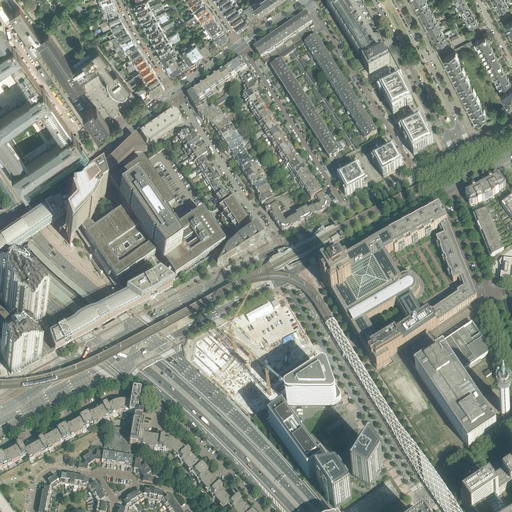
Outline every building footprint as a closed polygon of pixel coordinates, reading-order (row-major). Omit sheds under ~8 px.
[(36,32),(19,7),(15,11),(7,0),(3,0),(12,12),(9,15),(24,37),(25,38),(23,40),(33,55),(37,52),(39,51),(41,49),(40,48),(41,48),(40,47),(44,45),(39,39),(41,38),(40,37),(40,38),(36,32)] [(115,6),(113,0),(102,5),(100,5),(103,12),(115,6)] [(147,2),(152,0),(149,0),(147,1),(146,0),(144,0),(133,5),(134,7),(134,8),(135,10),(136,10),(148,5),(147,2)] [(193,11),(204,3),(202,0),(198,0),(190,7),(193,11)] [(226,0),(220,4),(224,9),(236,1),(237,0),(226,0)] [(259,15),(275,4),(272,0),(257,0),(252,4),(256,9),(259,15)] [(371,49),(349,13),(348,12),(352,9),(347,1),(343,4),(340,0),(335,0),(326,6),(359,57),(356,59),(358,63),(362,61),(369,75),(390,63),(383,50),(382,50),(383,51),(375,55),(373,52),(374,51),(373,50),(372,50),(371,49)] [(427,3),(425,0),(412,0),(417,9),(427,3)] [(139,16),(162,4),(160,1),(149,7),(148,5),(136,10),(136,11),(139,16)] [(227,14),(239,6),(236,1),(224,9),(227,14)] [(460,12),(469,7),(465,1),(457,6),(455,7),(455,8),(458,13),(460,12)] [(79,2),(74,4),(77,10),(78,10),(79,12),(83,11),(81,5),(79,2)] [(499,13),(509,8),(506,2),(496,8),(497,9),(497,10),(499,13)] [(188,22),(208,8),(204,3),(193,11),(195,13),(182,22),(184,25),(188,22)] [(435,18),(431,10),(427,3),(417,9),(426,24),(435,18)] [(153,15),(152,13),(163,7),(162,4),(139,16),(140,18),(140,19),(139,19),(140,21),(142,21),(153,15)] [(231,19),(243,11),(241,9),(242,9),(242,8),(243,7),(242,4),(239,6),(227,14),(231,19)] [(247,16),(256,9),(252,4),(250,6),(243,11),(231,19),(234,24),(247,16)] [(118,12),(117,10),(115,6),(103,12),(104,15),(106,18),(107,17),(108,17),(118,12)] [(472,13),(469,7),(460,12),(463,18),(472,13)] [(201,22),(212,14),(208,8),(188,22),(191,26),(200,20),(201,22)] [(251,21),(259,15),(256,9),(247,16),(251,21)] [(101,28),(121,18),(118,12),(108,17),(107,17),(106,18),(107,20),(100,24),(101,28)] [(145,27),(167,15),(165,12),(155,18),(153,15),(142,21),(142,22),(145,27)] [(475,18),(472,13),(463,18),(467,23),(475,18)] [(205,27),(216,19),(212,14),(201,22),(205,27)] [(296,50),(305,44),(316,38),(310,29),(313,27),(314,26),(312,24),(306,14),(254,50),(261,59),(265,65),(269,63),(272,68),(281,62),(281,61),(294,52),(296,50)] [(160,26),(158,23),(169,18),(167,15),(145,27),(146,29),(145,30),(146,32),(148,32),(160,26)] [(239,28),(251,21),(247,16),(234,24),(237,28),(239,28)] [(113,30),(124,24),(121,18),(101,28),(103,31),(110,28),(112,31),(113,30)] [(444,33),(439,25),(435,18),(426,24),(434,39),(444,33)] [(479,24),(475,18),(467,23),(470,29),(479,24)] [(209,33),(220,25),(216,19),(205,27),(209,33)] [(151,37),(173,24),(175,23),(174,21),(172,22),(172,21),(161,28),(160,26),(148,32),(151,37)] [(0,165),(4,171),(7,175),(7,176),(26,203),(26,202),(27,203),(28,203),(28,202),(28,201),(29,201),(28,199),(39,197),(65,179),(66,174),(69,172),(73,172),(89,157),(82,147),(77,150),(76,148),(80,145),(79,143),(74,136),(72,133),(70,131),(67,126),(62,119),(57,111),(54,107),(50,101),(49,99),(44,92),(46,91),(45,89),(42,87),(41,88),(21,59),(20,58),(20,57),(19,55),(14,48),(12,46),(11,45),(13,43),(12,38),(8,39),(9,41),(3,33),(1,30),(3,28),(2,24),(0,24),(0,165)] [(111,40),(127,30),(125,26),(124,24),(113,30),(112,31),(113,33),(108,35),(111,40)] [(166,36),(164,34),(175,27),(173,24),(151,37),(152,40),(152,41),(153,43),(154,43),(166,36)] [(213,38),(224,30),(220,25),(209,33),(213,38)] [(114,45),(130,35),(127,30),(111,40),(114,45)] [(209,49),(224,39),(227,37),(227,35),(224,31),(224,30),(213,38),(214,41),(211,43),(209,41),(208,42),(205,43),(209,49)] [(136,97),(103,56),(96,47),(88,53),(90,56),(72,68),(48,32),(40,37),(41,38),(39,39),(44,45),(40,47),(41,48),(40,48),(41,49),(39,51),(42,59),(44,58),(46,65),(48,64),(51,71),(52,70),(55,77),(56,76),(59,83),(60,81),(63,89),(66,86),(72,94),(85,86),(81,80),(90,74),(90,75),(91,76),(92,76),(93,76),(93,75),(93,74),(93,73),(92,72),(98,68),(105,78),(105,79),(104,81),(105,82),(105,84),(105,85),(106,87),(106,88),(107,90),(109,92),(110,94),(111,95),(113,96),(114,97),(116,97),(117,98),(119,98),(120,98),(122,98),(124,98),(125,97),(126,96),(127,94),(132,100),(136,97)] [(169,41),(169,40),(170,39),(170,40),(177,36),(179,35),(177,32),(167,38),(166,36),(154,43),(157,48),(169,41)] [(438,46),(450,39),(449,37),(446,38),(444,33),(434,39),(438,46)] [(134,41),(132,38),(130,35),(114,45),(116,49),(115,49),(117,52),(134,41)] [(203,54),(197,46),(193,40),(192,40),(189,35),(184,38),(186,40),(197,57),(203,54)] [(172,46),(171,44),(179,38),(177,36),(170,40),(171,42),(170,43),(169,41),(157,48),(158,50),(158,52),(160,54),(171,47),(172,46)] [(494,52),(489,44),(485,36),(475,42),(483,57),(494,52)] [(325,52),(321,45),(316,38),(305,44),(309,51),(308,51),(309,53),(310,52),(314,58),(325,52)] [(197,57),(186,40),(181,44),(193,61),(197,57)] [(128,53),(138,46),(134,41),(117,52),(119,55),(125,52),(126,54),(127,53),(128,53)] [(193,61),(181,44),(180,41),(174,45),(178,50),(179,52),(187,64),(193,61)] [(209,49),(205,43),(204,42),(201,44),(201,43),(198,45),(204,53),(209,49)] [(131,59),(141,52),(138,46),(128,53),(127,53),(129,56),(131,59)] [(161,61),(175,52),(171,47),(160,54),(158,55),(161,61)] [(128,69),(145,57),(141,52),(131,59),(133,61),(126,66),(128,69)] [(165,66),(177,58),(175,55),(176,54),(175,52),(161,61),(165,66)] [(334,65),(329,58),(325,52),(314,58),(318,64),(317,65),(318,67),(319,66),(323,72),(334,65)] [(465,74),(454,52),(444,58),(449,67),(448,68),(449,70),(450,70),(455,79),(465,74)] [(502,67),(499,60),(494,52),(483,57),(492,73),(502,67)] [(137,71),(149,63),(145,57),(128,69),(130,72),(135,68),(137,71)] [(168,71),(181,61),(180,59),(178,60),(177,58),(165,66),(168,71)] [(222,92),(221,90),(233,82),(236,87),(242,83),(252,76),(242,60),(241,60),(239,60),(189,95),(188,95),(188,96),(188,97),(188,98),(197,112),(209,104),(206,101),(218,92),(219,93),(222,92)] [(185,66),(181,61),(168,71),(171,74),(173,74),(185,66)] [(290,75),(286,69),(287,69),(286,67),(285,68),(281,62),(272,68),(271,68),(280,82),(290,75)] [(130,84),(152,69),(149,63),(137,71),(139,74),(132,78),(128,81),(130,84)] [(342,79),(338,72),(334,65),(323,72),(327,78),(326,79),(327,80),(328,80),(332,86),(342,79)] [(511,83),(506,75),(502,67),(492,73),(500,88),(502,87),(505,86),(511,83)] [(146,81),(156,75),(152,69),(130,84),(129,85),(130,87),(144,78),(146,81)] [(435,144),(436,143),(400,74),(377,86),(378,88),(375,90),(384,109),(403,138),(410,152),(411,151),(408,145),(405,140),(402,134),(400,130),(416,122),(420,120),(425,130),(433,145),(417,153),(413,155),(416,161),(438,150),(435,144)] [(476,95),(465,74),(455,79),(459,88),(458,89),(460,91),(461,91),(465,100),(476,95)] [(148,87),(160,80),(156,75),(146,81),(145,82),(146,84),(134,92),(135,93),(137,95),(147,88),(146,87),(147,86),(148,87)] [(299,89),(295,83),(296,83),(295,81),(294,82),(290,75),(280,82),(289,96),(299,89)] [(246,89),(256,82),(252,76),(242,83),(246,89)] [(351,93),(347,86),(342,79),(332,86),(335,92),(334,92),(335,94),(336,93),(340,99),(351,93)] [(152,93),(160,88),(164,86),(160,80),(148,87),(147,88),(137,95),(144,104),(152,97),(151,96),(153,94),(152,93)] [(255,90),(258,88),(257,87),(258,86),(256,82),(246,89),(244,90),(246,93),(244,94),(246,97),(255,90)] [(511,104),(511,87),(508,90),(505,86),(502,87),(505,92),(501,95),(509,106),(511,104)] [(308,103),(304,97),(305,96),(304,95),(303,95),(299,89),(289,96),(298,110),(308,103)] [(245,104),(258,96),(257,94),(257,93),(255,90),(246,97),(244,97),(246,100),(244,101),(245,104)] [(360,106),(355,99),(351,93),(340,99),(344,105),(343,106),(344,108),(345,107),(349,113),(360,106)] [(487,116),(476,95),(465,100),(470,109),(469,110),(470,113),(471,112),(476,122),(487,116)] [(251,108),(262,101),(260,98),(259,98),(258,96),(245,104),(241,107),(242,108),(246,105),(247,107),(249,105),(251,108)] [(252,115),(265,107),(264,105),(264,103),(262,101),(251,108),(253,111),(251,112),(252,115)] [(317,117),(313,111),(314,110),(313,109),(312,109),(308,103),(298,110),(307,124),(317,117)] [(201,118),(212,111),(209,104),(197,112),(201,118)] [(368,120),(364,113),(360,106),(349,113),(353,119),(352,120),(353,121),(354,121),(358,127),(368,120)] [(108,126),(96,107),(96,108),(95,108),(93,109),(92,107),(82,114),(92,130),(96,134),(97,137),(102,133),(101,131),(101,130),(102,130),(108,126),(107,126),(108,126)] [(258,119),(269,111),(267,109),(266,108),(265,107),(252,115),(249,117),(249,118),(253,116),(254,117),(256,116),(258,119)] [(169,132),(175,128),(182,123),(180,119),(178,116),(177,116),(178,115),(174,110),(170,112),(170,113),(163,118),(164,118),(160,121),(160,120),(157,122),(156,123),(155,123),(153,124),(154,126),(153,127),(152,126),(146,129),(147,130),(139,134),(148,147),(169,132)] [(206,121),(218,114),(217,112),(216,112),(214,110),(212,111),(201,118),(203,120),(205,120),(206,122),(206,121)] [(259,126),(272,117),(271,116),(271,114),(269,111),(258,119),(260,122),(258,123),(259,126)] [(212,125),(223,117),(222,115),(221,116),(219,113),(218,114),(206,121),(208,124),(210,124),(211,126),(212,125)] [(216,129),(228,122),(229,121),(227,119),(226,119),(224,117),(223,117),(212,125),(214,129),(215,128),(216,129)] [(265,129),(276,122),(274,119),(273,119),(272,117),(259,126),(261,128),(263,127),(265,129)] [(326,131),(322,125),(323,124),(322,122),(321,123),(317,117),(307,124),(316,137),(326,131)] [(377,134),(373,127),(368,120),(358,127),(361,133),(360,134),(361,135),(362,134),(366,141),(377,134)] [(416,122),(400,130),(402,134),(405,140),(408,145),(411,151),(413,155),(417,153),(433,145),(425,130),(420,120),(416,122)] [(219,134),(231,127),(232,126),(231,124),(229,124),(228,122),(216,129),(216,130),(216,131),(215,131),(217,133),(218,133),(219,134)] [(266,136),(278,128),(277,126),(278,125),(276,122),(265,129),(266,132),(264,134),(265,135),(262,137),(263,138),(266,136)] [(222,139),(234,132),(235,131),(234,129),(232,129),(231,127),(219,134),(219,135),(219,136),(220,138),(221,138),(222,139)] [(271,140),(283,133),(281,130),(280,130),(278,128),(266,136),(268,139),(270,138),(271,140)] [(335,145),(331,138),(332,138),(331,136),(330,137),(326,131),(316,137),(324,151),(335,145)] [(190,138),(190,137),(186,132),(175,139),(176,141),(177,141),(180,144),(181,143),(190,138)] [(226,144),(237,137),(238,136),(237,133),(235,134),(234,132),(222,139),(222,140),(222,141),(223,143),(225,143),(226,144)] [(273,147),(285,139),(284,137),(285,135),(283,133),(271,140),(273,143),(271,144),(273,147)] [(185,148),(197,140),(193,135),(190,137),(190,138),(181,143),(185,148)] [(135,138),(80,190),(81,191),(82,192),(86,189),(86,190),(95,202),(102,197),(102,198),(104,197),(105,196),(104,193),(102,185),(102,184),(133,154),(135,154),(139,159),(143,156),(142,154),(146,154),(144,150),(135,137),(135,138)] [(229,149),(241,142),(242,141),(240,139),(239,139),(237,137),(226,144),(226,145),(225,146),(227,148),(228,148),(229,149)] [(278,151),(289,143),(288,141),(286,141),(285,139),(273,147),(275,149),(276,148),(278,151)] [(188,153),(200,145),(197,140),(185,148),(183,149),(184,152),(186,151),(188,153)] [(232,155),(242,148),(245,147),(244,144),(242,145),(241,142),(229,149),(229,150),(229,151),(230,153),(231,153),(232,155)] [(280,157),(292,150),(291,148),(291,146),(289,143),(278,151),(280,154),(278,155),(280,157)] [(191,159),(203,151),(200,145),(188,153),(180,159),(181,160),(182,160),(183,161),(187,158),(188,157),(189,156),(191,159)] [(340,152),(338,150),(339,149),(339,148),(338,149),(335,145),(324,151),(329,159),(332,157),(333,158),(337,155),(336,154),(340,152)] [(236,160),(246,154),(242,148),(232,155),(234,157),(233,158),(234,160),(235,160),(236,160)] [(285,161),(296,154),(295,152),(293,151),(292,150),(280,157),(281,159),(283,158),(285,161)] [(392,150),(373,160),(382,177),(402,167),(392,150)] [(203,158),(206,156),(203,151),(191,159),(189,160),(191,162),(192,161),(194,164),(195,163),(203,158)] [(239,165),(249,159),(246,154),(236,160),(237,162),(237,163),(238,165),(239,165)] [(287,167),(299,160),(298,158),(299,158),(296,154),(285,161),(287,164),(285,166),(286,168),(287,167)] [(207,163),(203,158),(195,163),(198,169),(207,163)] [(243,171),(253,164),(249,159),(239,165),(239,166),(239,167),(240,169),(242,169),(243,171)] [(291,173),(303,166),(303,165),(302,163),(301,163),(299,160),(287,167),(291,173)] [(142,162),(109,184),(126,209),(121,212),(94,231),(85,238),(88,243),(87,244),(90,248),(88,249),(90,251),(89,251),(113,285),(114,287),(118,285),(116,282),(153,256),(157,253),(174,278),(223,245),(207,221),(202,213),(187,222),(172,233),(160,215),(173,207),(143,163),(142,162)] [(210,169),(207,163),(198,169),(196,170),(199,174),(197,176),(195,177),(196,178),(202,174),(210,169)] [(246,177),(259,168),(257,165),(255,167),(253,164),(243,171),(243,172),(244,175),(245,175),(246,177)] [(296,178),(307,171),(307,170),(306,169),(305,168),(303,166),(291,173),(293,176),(294,175),(296,178)] [(250,182),(261,174),(259,172),(261,170),(259,168),(246,177),(247,178),(247,179),(248,179),(247,180),(249,182),(250,182)] [(214,175),(210,169),(202,174),(206,180),(214,175)] [(357,169),(338,179),(347,196),(367,186),(357,169)] [(299,184),(310,177),(307,171),(296,178),(295,179),(297,182),(298,181),(299,184)] [(253,188),(264,180),(262,177),(264,176),(263,173),(261,174),(250,182),(251,184),(251,185),(252,187),(253,187),(253,188)] [(218,181),(214,175),(206,180),(210,186),(217,181),(218,181)] [(304,189),(315,182),(313,180),(312,179),(310,177),(299,184),(298,184),(300,187),(301,186),(303,189),(304,189)] [(503,190),(506,187),(499,177),(492,181),(491,178),(487,180),(488,183),(482,186),(489,199),(494,196),(499,193),(503,190)] [(256,194),(268,187),(264,180),(253,188),(254,187),(255,189),(255,191),(256,194)] [(221,187),(219,185),(220,184),(218,181),(217,182),(217,181),(210,186),(213,192),(221,187)] [(323,193),(322,191),(321,191),(320,189),(319,189),(318,187),(318,186),(317,184),(316,184),(315,182),(304,189),(311,200),(323,193)] [(489,199),(482,186),(475,189),(474,187),(470,189),(472,191),(465,195),(469,206),(474,205),(479,203),(484,201),(489,199)] [(215,198),(224,192),(224,191),(223,188),(222,189),(221,187),(213,192),(216,197),(215,198)] [(270,194),(272,193),(268,187),(256,194),(258,197),(259,197),(261,199),(270,194)] [(72,220),(64,230),(66,236),(70,245),(73,241),(81,232),(82,233),(81,233),(80,233),(80,234),(80,235),(81,236),(82,235),(83,235),(83,234),(84,235),(83,236),(85,238),(94,231),(86,224),(95,202),(86,190),(86,189),(82,192),(71,200),(71,203),(71,207),(70,207),(69,208),(74,219),(73,220),(72,220)] [(225,192),(224,192),(215,198),(217,201),(215,202),(217,205),(229,197),(225,192)] [(274,200),(270,194),(261,199),(259,200),(259,201),(259,203),(260,203),(262,206),(266,204),(270,201),(273,200),(274,200)] [(328,205),(328,203),(326,200),(327,200),(324,194),(316,198),(319,202),(318,206),(313,208),(318,215),(323,213),(323,212),(326,210),(327,208),(328,209),(329,209),(329,208),(330,207),(330,206),(329,206),(328,205)] [(507,214),(511,210),(511,197),(501,206),(507,214)] [(222,256),(216,266),(218,265),(222,264),(221,263),(228,260),(230,258),(235,256),(240,255),(238,254),(243,251),(249,248),(254,247),(252,246),(258,243),(259,243),(263,242),(261,241),(261,240),(258,234),(254,229),(252,230),(251,228),(249,228),(247,225),(248,224),(238,207),(235,204),(233,200),(232,199),(230,201),(218,208),(219,209),(221,212),(224,217),(219,219),(234,242),(225,250),(222,256)] [(281,211),(277,205),(276,203),(273,200),(270,201),(266,204),(267,205),(265,206),(267,210),(266,211),(266,212),(267,213),(268,213),(269,212),(271,216),(274,222),(282,217),(278,212),(281,211)] [(51,225),(64,216),(62,209),(59,201),(43,212),(0,241),(0,260),(10,254),(15,250),(24,244),(30,240),(51,225)] [(312,219),(318,215),(313,208),(308,211),(307,209),(296,215),(297,217),(292,220),(296,227),(301,224),(305,222),(306,223),(307,223),(308,223),(308,222),(308,220),(311,218),(312,219)] [(451,235),(447,225),(448,224),(445,218),(442,220),(440,216),(442,214),(439,208),(436,210),(430,214),(430,213),(429,214),(426,215),(429,221),(435,231),(441,228),(444,237),(451,235)] [(491,220),(489,216),(487,211),(473,216),(477,226),(491,220)] [(358,224),(369,218),(368,215),(357,221),(358,224)] [(435,231),(429,221),(426,215),(423,217),(422,217),(422,218),(417,221),(416,221),(413,223),(422,238),(426,236),(425,235),(430,232),(430,233),(435,231)] [(296,227),(292,220),(288,222),(284,221),(282,217),(274,222),(278,227),(280,230),(282,230),(282,232),(282,233),(284,233),(285,231),(286,232),(290,230),(296,227)] [(495,229),(493,225),(491,220),(477,226),(481,235),(495,229)] [(422,238),(413,223),(410,224),(409,225),(403,228),(400,230),(408,245),(413,243),(412,242),(417,240),(422,238)] [(498,238),(497,234),(495,229),(481,235),(484,244),(498,238)] [(408,245),(400,230),(397,231),(396,232),(391,234),(390,235),(386,237),(386,238),(394,251),(395,253),(400,250),(399,249),(404,247),(404,248),(408,245)] [(457,249),(453,239),(451,235),(444,237),(436,240),(438,245),(439,245),(441,250),(440,250),(442,255),(457,249)] [(439,325),(431,312),(422,318),(417,310),(414,304),(416,303),(418,301),(420,299),(421,297),(422,295),(423,293),(423,290),(423,288),(423,286),(422,283),(420,281),(419,279),(417,278),(415,277),(413,276),(410,275),(408,275),(405,276),(403,276),(401,277),(399,278),(386,256),(394,251),(386,238),(377,242),(376,242),(371,246),(370,246),(372,249),(370,250),(369,249),(368,250),(368,251),(368,252),(367,252),(365,249),(364,249),(364,250),(358,253),(352,257),(346,260),(345,261),(340,264),(339,264),(334,268),(333,266),(332,267),(332,268),(334,270),(333,271),(332,270),(331,270),(330,271),(330,272),(329,273),(327,271),(327,270),(326,271),(327,272),(321,275),(320,276),(320,277),(321,277),(324,283),(323,284),(323,285),(326,283),(327,284),(326,284),(326,285),(326,286),(327,287),(328,287),(329,287),(329,288),(326,290),(327,291),(328,290),(335,302),(339,308),(342,314),(343,314),(346,320),(346,321),(350,327),(353,325),(352,326),(352,327),(353,328),(354,329),(355,329),(352,331),(355,336),(356,337),(360,344),(364,350),(365,351),(364,351),(365,352),(368,357),(368,358),(371,356),(372,358),(371,359),(372,360),(373,360),(374,360),(375,362),(372,363),(372,364),(376,369),(376,370),(377,370),(383,366),(389,363),(390,362),(388,359),(404,349),(403,349),(405,348),(439,325)] [(502,247),(500,243),(498,238),(484,244),(488,253),(502,247)] [(30,240),(28,250),(39,261),(55,277),(72,292),(91,309),(101,310),(104,309),(78,286),(61,272),(46,257),(30,240)] [(495,255),(503,252),(504,252),(502,247),(488,253),(490,259),(495,256),(495,255)] [(462,263),(458,253),(457,249),(442,255),(444,259),(445,259),(447,264),(446,264),(448,269),(462,263)] [(23,258),(10,254),(25,270),(43,287),(59,302),(81,321),(87,318),(88,317),(82,312),(57,290),(39,274),(23,258)] [(511,261),(498,260),(496,263),(497,267),(504,268),(503,273),(501,273),(499,275),(498,278),(500,280),(503,281),(505,280),(511,280),(511,261)] [(468,276),(465,271),(462,263),(448,269),(450,273),(452,278),(451,278),(453,283),(460,280),(468,277),(468,276)] [(0,328),(2,331),(0,332),(0,343),(5,350),(18,340),(41,359),(51,351),(46,338),(56,328),(45,318),(29,328),(10,315),(0,301),(0,288),(9,283),(0,274),(0,328)] [(439,325),(477,300),(469,280),(468,277),(460,280),(462,283),(464,290),(459,293),(460,295),(459,295),(457,292),(430,311),(431,312),(439,325)] [(63,331),(49,338),(54,353),(70,344),(77,341),(79,340),(82,338),(91,333),(92,332),(93,332),(94,331),(95,331),(97,330),(103,327),(103,326),(106,325),(115,320),(117,319),(118,318),(119,318),(126,314),(128,313),(130,312),(131,311),(137,308),(140,307),(140,306),(149,301),(150,301),(149,300),(151,298),(153,297),(155,296),(155,298),(156,298),(165,293),(166,293),(168,291),(171,290),(172,289),(161,281),(159,279),(158,279),(155,281),(136,291),(136,292),(130,295),(129,295),(126,297),(123,298),(121,300),(120,300),(118,301),(116,302),(114,303),(106,307),(106,308),(105,308),(104,309),(102,310),(94,314),(91,316),(82,320),(79,322),(78,323),(72,326),(71,327),(69,328),(63,331)] [(240,282),(232,286),(235,293),(244,288),(240,282)] [(9,283),(0,288),(0,301),(10,315),(29,328),(45,318),(25,300),(9,283)] [(423,365),(416,370),(421,378),(422,379),(422,380),(423,382),(445,415),(464,442),(469,449),(470,449),(470,450),(471,451),(472,451),(473,450),(473,449),(473,448),(473,447),(472,447),(475,445),(479,442),(496,431),(495,430),(492,427),(491,428),(486,419),(488,418),(473,396),(472,397),(459,377),(460,377),(450,363),(449,361),(453,359),(457,364),(462,371),(475,362),(476,363),(480,360),(490,354),(491,353),(486,344),(480,336),(478,333),(473,325),(472,324),(443,344),(447,350),(452,357),(448,359),(443,353),(440,348),(436,350),(439,355),(426,363),(424,360),(421,363),(423,365)] [(196,343),(193,362),(219,385),(250,413),(269,400),(244,362),(213,333),(196,343)] [(5,350),(0,353),(0,355),(11,375),(41,359),(18,340),(5,350)] [(327,377),(323,370),(317,374),(285,395),(276,402),(276,403),(262,413),(270,424),(270,425),(276,421),(284,415),(311,453),(320,446),(321,446),(322,448),(323,448),(324,448),(324,449),(324,450),(324,451),(326,454),(332,463),(336,467),(315,481),(316,482),(338,478),(346,490),(352,499),(335,510),(336,511),(343,511),(393,480),(373,449),(366,438),(359,427),(341,399),(341,400),(341,401),(341,402),(340,402),(340,403),(335,406),(322,406),(320,406),(290,406),(289,406),(288,406),(288,405),(287,405),(287,404),(287,403),(287,402),(287,401),(287,400),(287,399),(288,399),(288,398),(289,398),(318,379),(322,377),(323,376),(324,376),(325,376),(326,376),(327,377)] [(287,401),(287,402),(287,403),(287,404),(287,405),(288,405),(288,406),(289,406),(290,406),(320,406),(322,406),(335,406),(340,403),(340,402),(341,402),(341,401),(341,400),(341,399),(341,398),(329,379),(327,377),(326,376),(325,376),(324,376),(323,376),(322,377),(318,379),(289,398),(288,398),(288,399),(287,399),(287,400),(287,401)] [(140,426),(142,419),(142,415),(140,415),(141,405),(138,404),(139,396),(140,392),(132,390),(132,395),(130,403),(129,413),(134,414),(132,425),(132,427),(129,444),(137,445),(139,435),(139,433),(140,426)] [(130,403),(123,402),(119,402),(119,401),(117,401),(117,402),(114,403),(107,407),(112,415),(115,414),(116,414),(118,413),(122,413),(125,413),(128,413),(128,414),(129,413),(130,403)] [(113,417),(112,415),(107,407),(106,404),(101,406),(102,408),(99,410),(98,410),(98,411),(93,414),(93,413),(92,414),(88,415),(94,425),(96,424),(97,425),(105,420),(105,419),(108,418),(108,419),(113,417)] [(510,412),(510,411),(509,409),(508,409),(509,408),(508,408),(506,407),(505,407),(504,407),(503,407),(501,408),(501,409),(500,410),(500,411),(500,413),(500,414),(501,414),(501,415),(502,416),(503,416),(505,417),(505,416),(506,416),(506,417),(507,416),(508,415),(509,414),(509,413),(510,413),(510,412)] [(94,425),(88,415),(87,414),(79,418),(80,420),(76,422),(75,423),(76,424),(74,424),(74,423),(71,425),(72,426),(71,426),(70,425),(69,426),(65,428),(71,438),(74,436),(74,437),(82,432),(85,430),(85,431),(94,427),(94,425)] [(276,421),(270,425),(309,479),(315,475),(317,473),(324,469),(327,466),(332,463),(326,454),(324,451),(324,450),(324,449),(324,448),(323,448),(322,448),(321,446),(320,446),(311,453),(284,415),(276,421)] [(71,438),(65,428),(65,426),(56,431),(57,432),(53,434),(52,435),(53,436),(51,437),(51,436),(49,437),(49,438),(48,439),(47,438),(46,438),(43,440),(42,440),(48,451),(49,451),(48,450),(51,448),(51,449),(60,445),(59,444),(62,442),(63,443),(71,439),(71,438)] [(133,459),(135,446),(128,445),(130,430),(114,428),(112,442),(105,441),(102,454),(107,455),(112,456),(117,457),(122,457),(127,458),(133,459)] [(0,454),(1,454),(2,455),(3,457),(9,454),(12,452),(17,449),(16,446),(15,445),(14,445),(12,441),(13,441),(11,438),(9,435),(8,432),(2,435),(0,436),(0,454)] [(162,451),(163,450),(164,441),(165,437),(160,436),(160,438),(156,438),(154,437),(154,439),(153,438),(153,437),(150,437),(150,438),(149,438),(149,437),(148,436),(144,436),(144,434),(141,433),(139,433),(139,435),(137,445),(137,447),(139,447),(142,448),(142,447),(145,447),(145,448),(154,450),(155,449),(158,449),(158,451),(162,451)] [(48,451),(42,440),(43,440),(42,438),(40,439),(37,441),(39,444),(24,451),(26,455),(29,460),(32,458),(32,459),(41,455),(40,454),(44,452),(44,453),(46,452),(47,452),(48,451)] [(184,451),(179,446),(177,444),(175,443),(171,442),(167,441),(164,441),(163,450),(166,451),(166,452),(169,452),(172,454),(174,456),(175,455),(177,457),(176,458),(179,462),(180,461),(189,454),(190,453),(187,449),(184,451)] [(22,458),(26,455),(24,451),(20,444),(16,446),(17,449),(12,452),(9,454),(3,457),(2,455),(1,454),(0,454),(0,461),(3,468),(4,468),(3,468),(7,466),(22,458)] [(95,461),(94,455),(92,456),(90,453),(86,456),(91,463),(95,461)] [(206,473),(200,466),(197,463),(196,462),(195,463),(194,462),(195,461),(193,459),(192,460),(191,459),(192,458),(191,457),(189,454),(180,461),(183,464),(182,465),(184,467),(182,468),(183,469),(185,468),(188,471),(189,471),(191,473),(190,475),(197,482),(198,481),(206,473)] [(91,463),(86,456),(82,459),(84,461),(83,463),(88,466),(91,463)] [(141,474),(148,468),(146,464),(143,466),(141,465),(138,470),(141,474)] [(148,474),(151,472),(148,468),(141,474),(143,477),(149,476),(148,474)] [(511,468),(503,475),(504,476),(503,476),(504,476),(507,481),(511,488),(511,487),(511,468)] [(222,488),(218,484),(217,485),(214,482),(213,481),(212,482),(211,481),(212,480),(210,478),(210,479),(208,478),(209,477),(209,476),(206,473),(198,481),(200,483),(199,484),(206,491),(206,490),(209,492),(207,493),(211,497),(212,496),(219,490),(222,488)] [(505,511),(496,498),(511,488),(507,481),(504,476),(503,476),(504,476),(503,475),(499,478),(463,502),(470,511),(505,511)] [(60,484),(59,479),(57,479),(55,477),(51,479),(56,487),(60,484)] [(338,478),(316,482),(326,497),(324,498),(328,505),(331,503),(335,510),(352,499),(346,490),(338,478)] [(56,487),(51,479),(47,482),(49,485),(48,486),(53,490),(56,487)] [(89,493),(97,487),(94,483),(92,485),(90,484),(87,489),(89,493)] [(92,496),(101,490),(98,486),(97,487),(89,493),(92,496)] [(98,498),(102,495),(103,494),(101,490),(92,496),(95,500),(98,498)] [(231,502),(226,497),(227,496),(225,494),(224,495),(219,490),(212,496),(214,499),(220,506),(221,506),(223,509),(226,506),(227,506),(228,505),(231,502)] [(143,500),(142,494),(140,494),(138,492),(134,494),(140,502),(143,500)] [(140,502),(134,494),(134,493),(130,496),(136,505),(140,502)] [(102,500),(105,498),(102,495),(98,498),(95,500),(97,504),(103,503),(102,500)] [(136,505),(130,496),(126,499),(127,500),(132,508),(136,505)] [(251,511),(248,511),(247,510),(246,509),(245,510),(244,509),(245,508),(244,507),(244,506),(243,507),(242,506),(242,505),(242,504),(241,503),(239,501),(240,500),(237,496),(231,502),(228,505),(229,507),(228,508),(230,510),(231,509),(232,510),(233,511),(232,511),(251,511)] [(164,506),(171,501),(169,497),(166,499),(164,498),(161,503),(164,506)] [(132,508),(127,500),(123,503),(125,505),(124,507),(128,510),(132,508)] [(167,510),(175,504),(173,502),(172,500),(171,501),(164,506),(167,510)]
